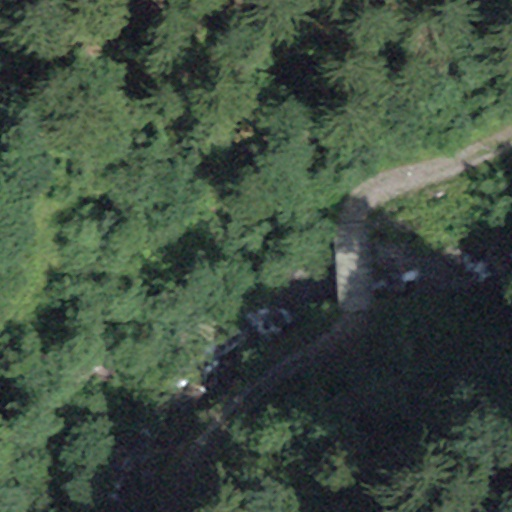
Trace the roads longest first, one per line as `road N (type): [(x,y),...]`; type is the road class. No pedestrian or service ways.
road 1 (track): [(164,511),(183,467),(234,404),(287,364),(337,345),(355,324),(354,302)]
road 2 (track): [(350,234),(349,215),(385,187),(511,138)]
